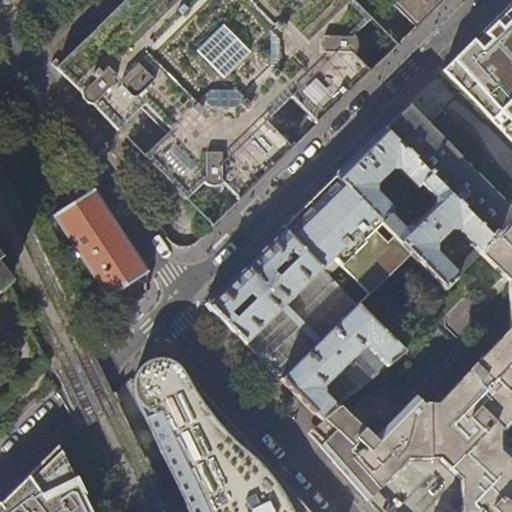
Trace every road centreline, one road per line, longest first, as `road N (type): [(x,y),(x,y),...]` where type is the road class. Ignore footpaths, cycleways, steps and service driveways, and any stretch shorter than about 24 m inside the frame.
road 1 (residential): [(176,297),(480,0)]
road 2 (residential): [(0,26),(169,274),(176,297)]
road 3 (residential): [(176,297),(180,321),(343,511)]
road 4 (residential): [(0,475),(176,297)]
